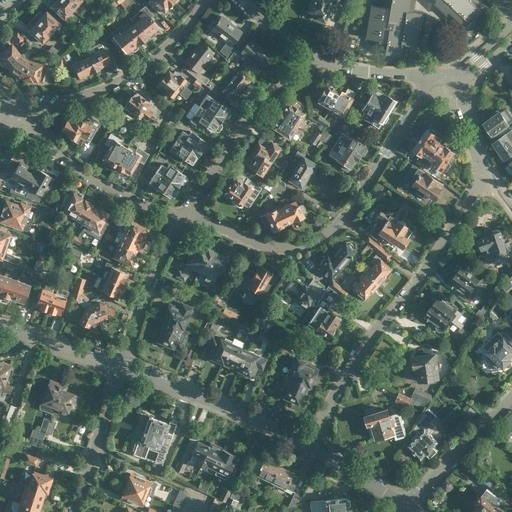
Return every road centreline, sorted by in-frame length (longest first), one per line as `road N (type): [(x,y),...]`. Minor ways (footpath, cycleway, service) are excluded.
road 1 (residential): [(427,75),(353,203),(321,237),(267,247),(181,215)]
road 2 (residential): [(310,445),(339,379),(425,270),(486,170)]
road 3 (residential): [(22,113),(145,64),(201,0)]
road 4 (residential): [(181,215),(257,101),(322,63)]
road 5 (residential): [(310,445),(119,367)]
road 6 (residential): [(181,215),(95,178),(22,113)]
road 7 (residential): [(119,367),(181,215)]
road 8 (residential): [(404,504),(511,396)]
road 9 (residential): [(74,511),(119,367)]
road 10 (residential): [(119,367),(0,324)]
